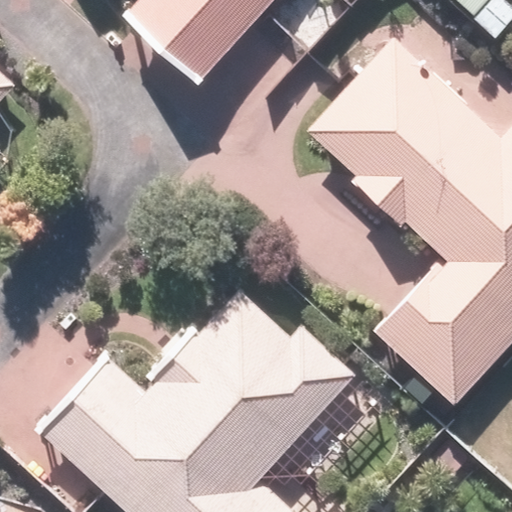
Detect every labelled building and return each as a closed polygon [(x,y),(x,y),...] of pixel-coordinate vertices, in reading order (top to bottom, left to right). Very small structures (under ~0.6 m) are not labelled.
[(124,0),(113,12),(186,82),(264,0),(124,0)] [(483,0),(481,2),(479,0),(445,0),(489,47),(511,25),(511,13),(499,0),(483,0)] [(489,136),(390,38),(299,130),(346,177),(334,188),(379,233),(393,219),(436,261),(366,332),(439,404),(511,330),(511,317),(505,310),(511,302),(511,116),(510,115),(489,136)] [(0,83),(0,99),(8,91),(0,83)] [(103,357),(31,432),(115,511),(287,511),(257,482),(353,380),(297,327),(281,343),(229,294),(138,390),(103,357)]
